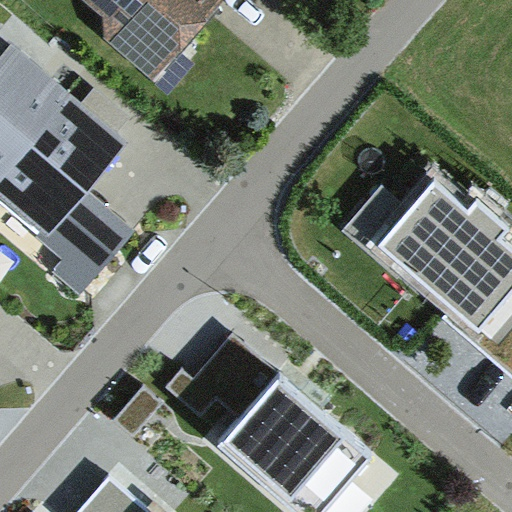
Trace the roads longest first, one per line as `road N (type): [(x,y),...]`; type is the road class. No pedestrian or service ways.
road 1 (unclassified): [(511,460),(215,217)]
road 2 (residential): [(215,217),(0,468)]
road 3 (residential): [(402,0),(215,217)]
